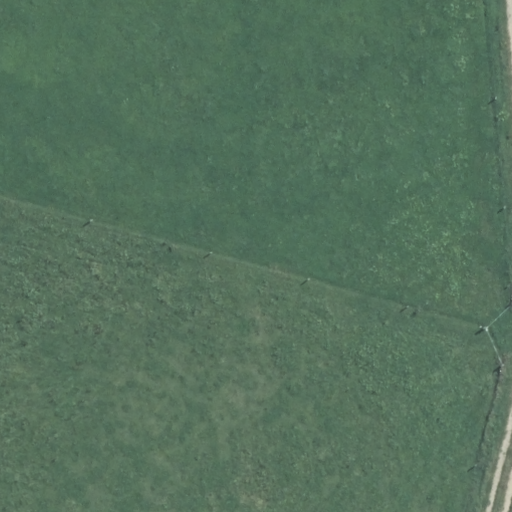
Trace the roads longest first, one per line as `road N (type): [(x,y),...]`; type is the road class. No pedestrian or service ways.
road 1 (unknown): [(0,239),(511,371)]
road 2 (track): [(478,0),(493,296)]
road 3 (unknown): [(432,511),(493,296)]
